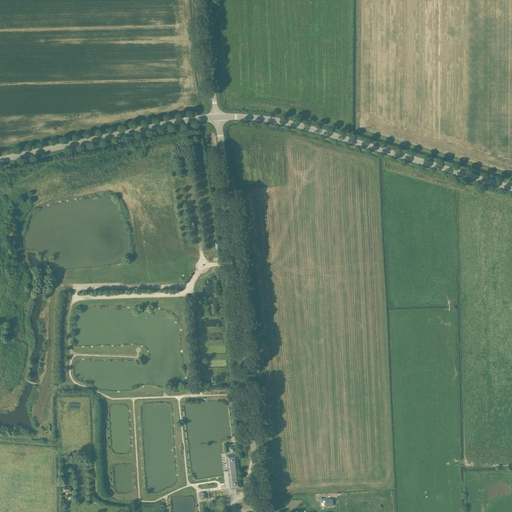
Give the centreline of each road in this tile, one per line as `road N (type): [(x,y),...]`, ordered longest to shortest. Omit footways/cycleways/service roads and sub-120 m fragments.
road 1 (unclassified): [(259,511),(215,116)]
road 2 (tertiary): [(511,188),(260,118),(215,116)]
road 3 (tertiary): [(215,116),(0,159)]
road 4 (unknown): [(231,262),(200,268),(190,284),(90,286),(71,302)]
